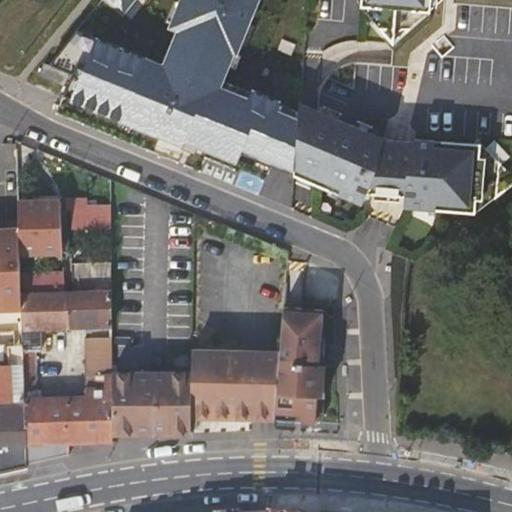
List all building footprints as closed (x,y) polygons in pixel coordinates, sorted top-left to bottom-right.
[(77,33),(49,67),(72,76),(64,98),(183,147),(184,142),(237,164),(241,156),(292,176),(298,112),(262,98),(259,105),(221,91),(258,0),(182,0),(171,28),(178,32),(164,68),(77,33)] [(133,0),(108,0),(112,3),(110,7),(120,15),(133,0)] [(357,0),(357,2),(390,40),(427,7),(427,0),(357,0)] [(68,76),(44,66),(39,77),(64,87),(68,76)] [(381,139),(381,138),(313,110),(306,107),(298,105),(298,112),(292,176),(303,180),(360,205),(364,194),(374,168),(381,139)] [(475,212),(511,183),(511,176),(481,143),(413,138),(412,142),(405,173),(404,197),(403,207),(475,212)] [(405,173),(412,142),(398,141),(381,139),(374,168),(364,194),(386,195),(404,197),(405,173)] [(110,209),(69,209),(70,221),(77,220),(77,232),(110,231),(110,209)] [(18,247),(0,247),(0,325),(20,325),(19,289),(18,251),(18,247)] [(64,250),(18,251),(19,289),(64,289),(64,250)] [(111,325),(110,260),(73,261),(73,288),(74,325),(111,325)] [(68,325),(68,288),(64,289),(19,289),(20,325),(21,347),(33,347),(41,347),(41,326),(68,325)] [(320,306),(284,305),(274,416),(322,420),(320,306)] [(111,373),(111,339),(111,337),(83,337),(84,398),(84,441),(112,441),(111,435),(111,373)] [(214,358),(215,350),(192,349),(192,358),(214,358)] [(274,416),(278,358),(255,358),(255,350),(215,350),(214,358),(192,358),(192,369),(191,414),(274,416)] [(21,353),(22,363),(34,363),(34,353),(21,353)] [(22,373),(22,374),(34,375),(34,363),(22,363),(22,373)] [(0,471),(25,466),(25,462),(23,401),(8,400),(7,373),(7,365),(0,364),(0,471)] [(191,432),(191,414),(192,369),(111,373),(111,435),(191,432)] [(22,373),(7,373),(8,400),(23,401),(22,374),(22,373)] [(25,462),(68,452),(68,442),(67,398),(40,399),(40,388),(35,387),(34,375),(22,374),(23,401),(25,462)] [(68,442),(84,441),(84,398),(67,398),(68,442)]
